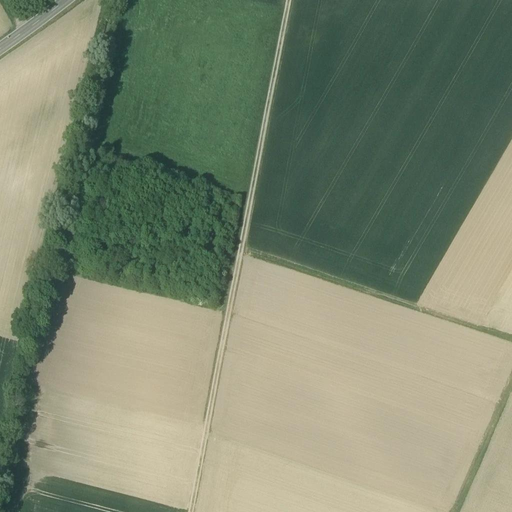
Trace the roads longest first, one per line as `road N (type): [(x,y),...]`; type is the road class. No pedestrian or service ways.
road 1 (track): [(190,511),(288,0)]
road 2 (track): [(240,250),(511,344)]
road 3 (track): [(511,399),(463,511)]
